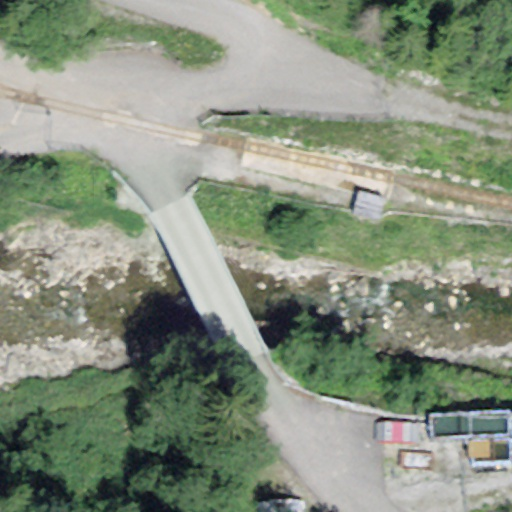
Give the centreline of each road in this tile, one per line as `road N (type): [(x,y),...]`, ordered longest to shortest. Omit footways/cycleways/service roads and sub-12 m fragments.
road 1 (track): [(159,0),(243,36),(248,72),(149,126),(158,185),(240,354)]
road 2 (unclassified): [(240,354),(300,458),(358,511)]
